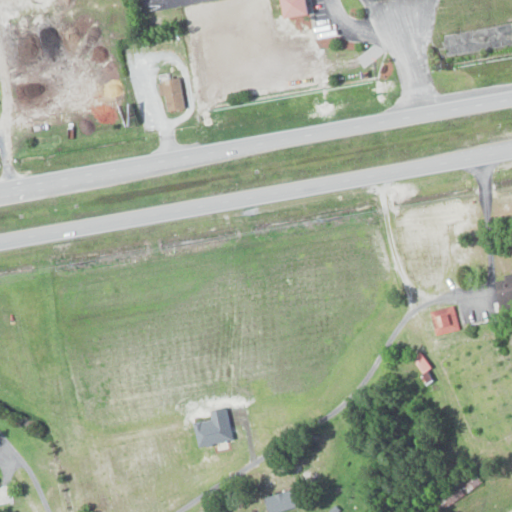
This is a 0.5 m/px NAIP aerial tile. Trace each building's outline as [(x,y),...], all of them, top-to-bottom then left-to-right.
[(290,0),(293,17),(314,15),(312,0),(290,0)] [(168,112),(188,110),(184,79),(165,81),(168,112)] [(511,307),(511,275),(500,278),(505,308),(511,307)] [(440,335),(463,328),(456,304),(433,312),(440,335)] [(453,506),(484,483),(475,471),(444,494),(453,506)] [(278,511),(304,506),(300,489),(269,496),(273,511),(278,511)]
